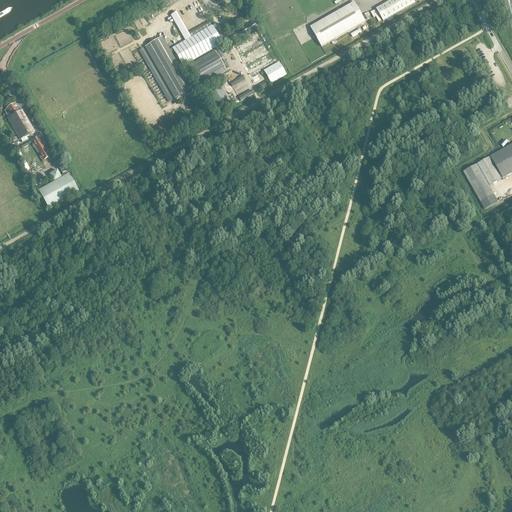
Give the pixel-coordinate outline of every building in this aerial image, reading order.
[(412,0),(392,0),(376,9),(383,22),(415,4),(412,0)] [(354,3),(310,28),(321,47),(365,22),(354,3)] [(190,32),(178,11),(171,16),(185,41),(192,37),(190,32)] [(231,43),(259,27),(253,17),(251,18),(252,21),(226,36),(231,43)] [(190,32),(192,37),(210,26),(208,22),(190,32)] [(172,48),(174,51),(183,67),(222,44),(212,25),(210,26),(192,37),(185,41),(172,48)] [(261,30),(232,47),(253,84),(266,76),(271,84),(286,75),(261,30)] [(145,47),(175,99),(192,90),(162,37),(145,47)] [(215,51),(189,66),(199,85),(226,70),(215,51)] [(243,75),(230,83),(232,86),(245,79),(243,75)] [(268,81),(255,89),(257,92),(270,85),(268,81)] [(240,102),(230,83),(224,86),(232,100),(235,105),(240,102)] [(221,88),(210,93),(216,104),(227,98),(221,88)] [(251,91),(238,98),(240,101),(253,94),(251,91)] [(34,132),(22,110),(20,107),(17,109),(15,104),(6,109),(6,110),(4,111),(5,114),(8,112),(10,117),(8,118),(20,140),(34,132)] [(45,163),(51,160),(38,137),(30,141),(43,163),(44,162),(45,163)] [(511,144),(490,157),(503,179),(511,173),(511,144)] [(488,158),(463,172),(485,210),(498,202),(489,187),(500,180),(501,180),(488,158)] [(39,192),(48,209),(79,192),(69,174),(39,192)]
